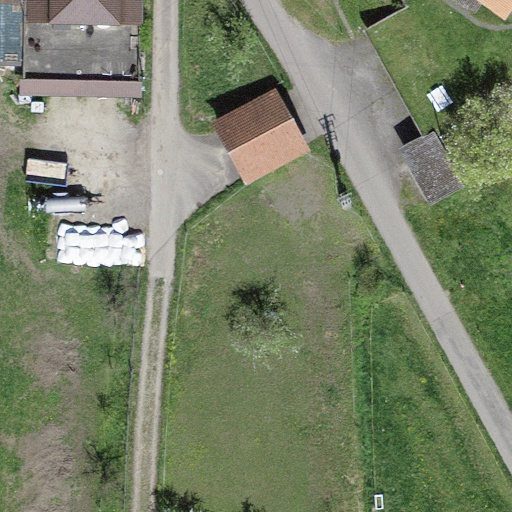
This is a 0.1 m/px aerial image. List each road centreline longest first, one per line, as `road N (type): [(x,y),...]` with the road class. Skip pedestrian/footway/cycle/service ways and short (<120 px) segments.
road 1 (unclassified): [(257,0),(341,131),(511,446)]
road 2 (track): [(154,511),(168,0)]
